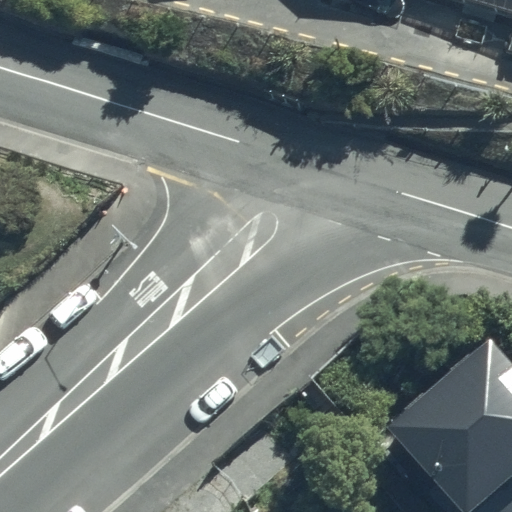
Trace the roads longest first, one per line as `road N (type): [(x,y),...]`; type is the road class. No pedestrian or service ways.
road 1 (secondary): [(325,168),(0,469)]
road 2 (residential): [(0,66),(325,168)]
road 3 (residential): [(246,0),(511,75)]
road 4 (secondary): [(511,226),(325,168)]
